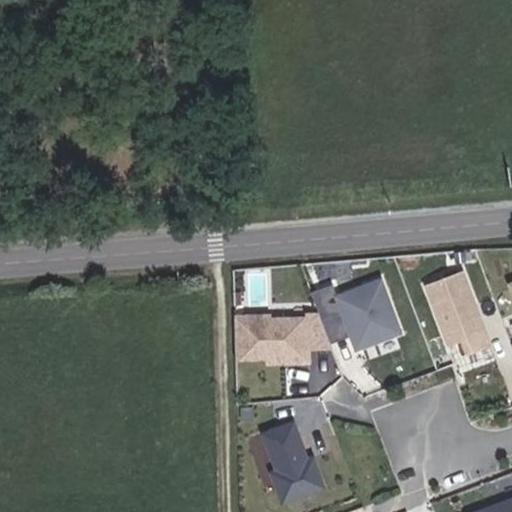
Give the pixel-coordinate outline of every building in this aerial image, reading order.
[(494,346),(466,268),(424,283),(447,349),(465,343),(469,355),(494,346)] [(404,332),(383,276),(335,295),(356,351),(404,332)] [(235,313),(237,361),(268,360),(268,367),(311,365),(309,314),(273,315),(273,312),(235,313)] [(298,417),(260,431),(274,468),(269,472),(281,506),(330,488),(316,449),(310,451),(298,417)] [(511,511),(511,497),(471,511),(511,511)]
